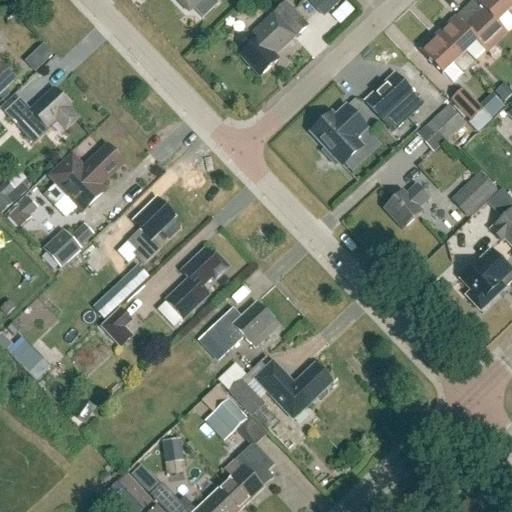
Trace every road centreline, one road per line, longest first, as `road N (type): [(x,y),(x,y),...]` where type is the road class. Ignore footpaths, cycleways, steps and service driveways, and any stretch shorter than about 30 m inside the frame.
road 1 (residential): [(471,397),(240,153)]
road 2 (residential): [(240,153),(401,0)]
road 3 (residential): [(240,153),(93,0)]
road 4 (unclassified): [(354,511),(471,397)]
